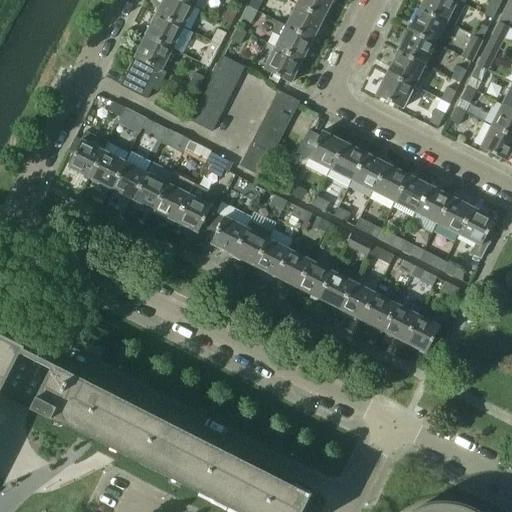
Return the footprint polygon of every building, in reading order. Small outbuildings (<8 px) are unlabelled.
[(182,0),(162,0),(155,14),(182,27),(193,6),(182,0)] [(298,0),(296,5),(322,19),(331,0),(298,0)] [(452,0),(423,0),(419,9),(446,23),(456,2),(452,0)] [(511,2),(510,1),(499,23),(508,28),(511,19),(511,2)] [(483,14),(492,19),(498,7),(489,2),(483,14)] [(296,5),(285,27),(311,40),(322,19),(296,5)] [(247,6),(241,19),(251,24),(257,11),(247,6)] [(227,7),(220,21),(230,26),(237,12),(227,7)] [(419,9),(408,30),(435,44),(446,23),(419,9)] [(155,14),(144,35),(172,49),(182,27),(155,14)] [(276,22),(271,33),(279,37),(274,48),(301,61),(311,40),(285,27),(276,22)] [(472,36),(481,41),(488,28),(478,23),(472,36)] [(508,28),(499,23),(493,35),(502,39),(508,28)] [(236,28),(230,40),(240,45),(246,33),(236,28)] [(216,29),(210,42),(219,47),(226,34),(216,29)] [(408,30),(397,52),(424,66),(435,44),(408,30)] [(133,57),(124,75),(119,86),(145,100),(151,89),(156,91),(165,73),(160,71),(172,49),(144,35),(133,57)] [(488,43),(482,56),(491,61),(498,48),(488,43)] [(461,57),(470,62),(477,49),(468,44),(461,57)] [(301,61),(274,48),(263,70),(289,84),(301,61)] [(206,50),(199,64),(208,68),(215,55),(206,50)] [(397,52),(386,73),(413,87),(424,66),(397,52)] [(223,58),(218,68),(239,78),(244,68),(223,58)] [(477,65),(471,77),(480,82),(486,70),(477,65)] [(450,79),(460,83),(466,71),(457,66),(450,79)] [(218,68),(213,79),(234,89),(239,78),(218,68)] [(188,85),(197,90),(203,77),(194,73),(188,85)] [(413,87),(386,73),(375,96),(402,110),(413,87)] [(213,79),(207,89),(228,100),(234,89),(213,79)] [(511,110),(511,84),(502,105),(511,110)] [(446,87),(440,100),(449,104),(455,92),(446,87)] [(461,97),(460,99),(469,104),(476,91),(466,87),(461,97)] [(223,111),(228,100),(207,89),(202,100),(223,111)] [(272,103),(293,113),(298,102),(277,92),(272,103)] [(202,100),(196,111),(217,122),(223,111),(202,100)] [(107,111),(120,118),(125,109),(112,102),(107,111)] [(272,103),(266,113),(287,124),(293,113),(272,103)] [(511,110),(502,105),(491,127),(511,137),(511,110)] [(458,124),(464,112),(455,108),(450,120),(458,124)] [(120,118),(141,128),(142,129),(146,120),(125,109),(120,118)] [(444,114),(435,110),(427,126),(436,130),(444,114)] [(217,122),(196,111),(191,122),(212,133),(217,122)] [(266,113),(261,124),(282,135),(287,124),(266,113)] [(167,130),(146,120),(142,129),(162,139),(167,130)] [(261,124),(255,135),(276,145),(282,135),(261,124)] [(511,151),(511,137),(491,127),(480,149),(506,162),(511,151)] [(163,139),(161,144),(182,154),(183,151),(184,151),(189,141),(167,130),(162,139),(163,139)] [(74,153),(67,167),(89,178),(102,152),(107,142),(85,131),(81,140),(75,137),(68,150),(74,153)] [(296,154),(329,171),(343,144),(320,132),(318,137),(307,131),(296,154)] [(255,135),(250,145),(271,156),(276,145),(255,135)] [(210,152),(189,141),(184,151),(205,162),(210,152)] [(329,171),(351,181),(364,154),(343,144),(329,171)] [(250,145),(245,156),(266,167),(271,156),(250,145)] [(89,178),(111,190),(124,163),(102,152),(89,178)] [(351,181),(373,192),(386,166),(364,154),(351,181)] [(266,167),(245,156),(239,167),(260,178),(266,167)] [(227,173),(232,163),(220,157),(215,166),(227,173)] [(111,190),(132,200),(145,174),(124,163),(111,190)] [(373,192),(394,203),(408,176),(386,166),(373,192)] [(166,184),(145,174),(132,200),(153,211),(166,184)] [(153,211),(175,222),(193,187),(171,176),(166,184),(153,211)] [(394,203),(415,214),(428,187),(408,176),(394,203)] [(194,185),(193,187),(175,222),(197,233),(216,196),(194,185)] [(292,185),(288,193),(302,200),(306,192),(292,185)] [(415,214),(437,225),(451,198),(428,187),(415,214)] [(273,196),(269,205),(282,211),(286,202),(273,196)] [(315,196),(311,205),(325,212),(329,203),(315,196)] [(437,225),(458,236),(472,209),(451,198),(437,225)] [(300,229),(308,213),(294,206),(290,216),(302,221),(299,228),(300,229)] [(337,207),(333,216),(346,223),(350,214),(337,207)] [(472,209),(458,236),(475,244),(469,255),(480,260),(494,233),(489,231),(494,220),(472,209)] [(327,223),(308,213),(300,229),(306,231),(309,225),(312,227),(310,230),(317,234),(319,230),(323,232),(327,223)] [(209,245),(232,257),(246,229),(223,218),(209,245)] [(358,218),(354,227),(367,234),(372,225),(358,218)] [(253,267),(267,240),(271,233),(249,222),(246,229),(232,257),(253,267)] [(345,246),(351,235),(331,225),(327,234),(346,243),(345,246)] [(375,238),(397,249),(402,240),(380,229),(375,238)] [(367,255),(368,255),(373,246),(351,235),(345,246),(367,257),(367,255)] [(253,267),(275,278),(289,251),(267,240),(253,267)] [(397,249),(419,260),(424,251),(402,240),(397,249)] [(393,256),(373,246),(368,255),(389,266),(393,256)] [(275,278),(296,289),(310,262),(289,251),(275,278)] [(419,260),(440,271),(445,262),(424,251),(419,260)] [(414,267),(402,260),(397,270),(410,276),(414,267)] [(296,289),(318,300),(332,273),(310,262),(296,289)] [(440,271),(452,277),(462,282),(462,270),(457,268),(445,262),(440,271)] [(436,278),(423,271),(419,281),(432,287),(436,278)] [(318,300),(339,311),(353,284),(332,273),(318,300)] [(453,298),(458,288),(446,282),(441,292),(453,298)] [(339,311),(360,322),(374,294),(353,284),(339,311)] [(360,322),(382,333),(396,306),(374,294),(360,322)] [(382,333),(403,344),(417,316),(396,306),(382,333)] [(439,327),(417,316),(403,344),(425,355),(439,327)] [(0,334),(0,386),(31,402),(28,408),(49,419),(52,413),(246,511),(298,511),(305,499),(231,461),(89,389),(68,378),(19,353),(22,346),(0,334)]
